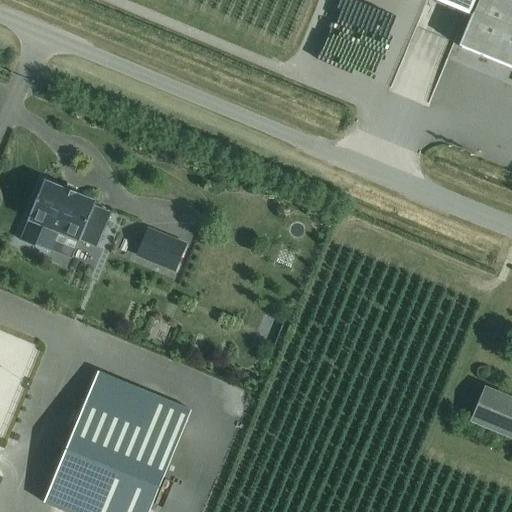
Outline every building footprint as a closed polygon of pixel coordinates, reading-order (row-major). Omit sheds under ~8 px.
[(433,0),(472,16),(478,0),(433,0)] [(511,0),(478,0),(472,16),(460,47),(511,68),(511,0)] [(93,207),(95,203),(84,198),(85,197),(64,189),(64,190),(43,181),(27,221),(29,221),(20,241),(48,253),(56,233),(79,242),(79,240),(97,248),(111,214),(93,207)] [(174,271),(185,245),(147,230),(137,256),(174,271)] [(511,439),(511,398),(483,386),(468,422),(511,439)] [(43,503),(65,511),(148,511),(190,411),(149,394),(139,420),(86,398),(43,503)]
